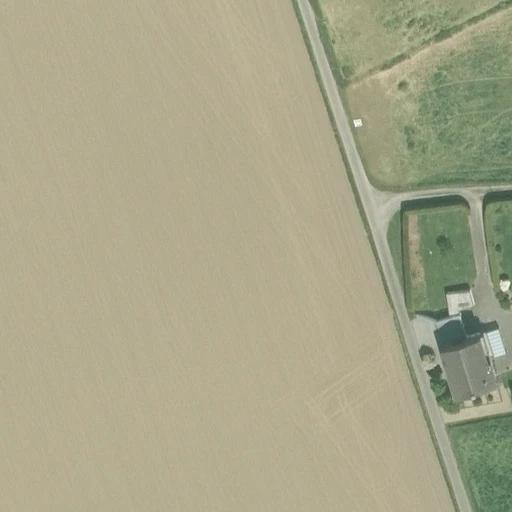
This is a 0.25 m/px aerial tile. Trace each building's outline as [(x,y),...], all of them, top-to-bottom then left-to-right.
[(470,290),(460,292),(462,309),(474,305),(470,290)] [(459,310),(462,309),(460,292),(447,294),(449,311),(459,310)] [(460,315),(459,310),(449,311),(450,318),(460,315)] [(467,338),(460,315),(450,318),(436,322),(444,345),(467,338)] [(444,345),(459,393),(497,381),(490,358),(488,359),(480,334),(467,338),(444,345)]
